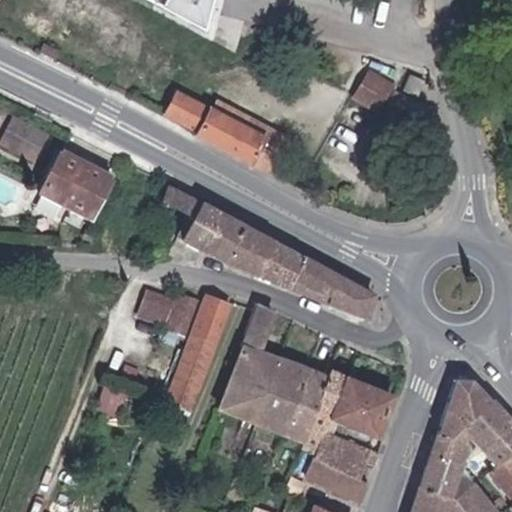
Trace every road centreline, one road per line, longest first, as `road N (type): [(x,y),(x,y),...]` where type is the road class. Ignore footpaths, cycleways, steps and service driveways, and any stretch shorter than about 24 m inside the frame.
road 1 (primary): [(0,59),(418,276)]
road 2 (unclassified): [(423,314),(385,338),(362,336),(206,278),(0,256)]
road 3 (unclassified): [(475,245),(476,180),(455,95),(451,0)]
road 4 (residential): [(444,332),(383,511)]
